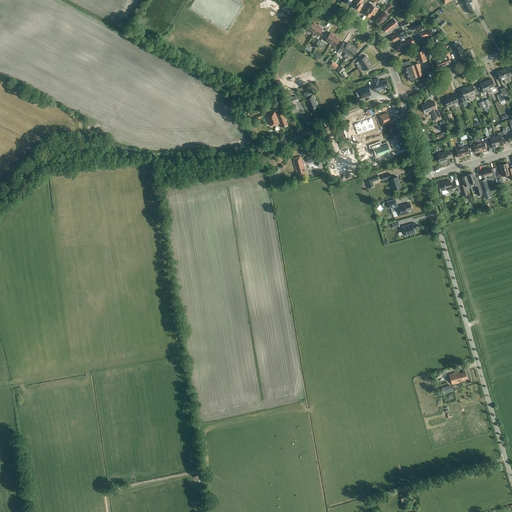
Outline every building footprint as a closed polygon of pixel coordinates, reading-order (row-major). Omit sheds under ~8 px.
[(355,0),(355,1),(357,2),(354,8),(359,11),(363,5),(361,4),(363,0),(355,0)] [(458,0),(466,12),(472,9),(468,3),(472,1),(471,0),(458,0)] [(368,8),(364,14),(370,17),(371,14),(374,16),(378,9),(376,8),(376,7),(371,4),(369,8),(368,8)] [(378,18),(375,21),(379,24),(382,21),(388,14),(385,11),(386,12),(391,7),(389,4),(383,9),(382,8),(379,12),(380,14),(377,17),(378,18)] [(386,25),(386,26),(384,28),(387,32),(390,29),(391,30),(398,25),(393,19),(386,25)] [(409,26),(411,31),(422,26),(420,21),(409,26)] [(318,25),(313,22),(308,30),(313,33),(318,25)] [(323,28),(318,25),(313,33),(318,36),(323,28)] [(432,34),(430,28),(419,33),(421,38),(432,34)] [(398,35),(397,34),(397,33),(391,37),(393,42),(400,39),(406,36),(405,35),(406,34),(405,31),(398,35)] [(335,36),(330,33),(325,41),(330,44),(335,36)] [(335,36),(330,44),(335,47),(340,39),(335,36)] [(396,46),(399,52),(407,47),(407,46),(414,42),(412,38),(405,42),(404,41),(396,46)] [(347,43),(346,44),(343,42),(337,53),(339,54),(341,51),(345,53),(344,56),(345,57),(352,46),(347,43)] [(466,56),(463,49),(461,45),(458,46),(456,43),(449,46),(454,57),(458,56),(459,59),(466,56)] [(357,49),(352,46),(345,57),(347,58),(349,55),(352,57),(357,49)] [(417,54),(418,58),(420,58),(422,62),(427,61),(423,51),(417,54)] [(442,58),(445,65),(451,63),(449,58),(451,58),(449,53),(446,54),(447,56),(442,58)] [(366,56),(362,58),(359,54),(352,62),(354,64),(358,61),(360,64),(357,66),(358,68),(369,61),(366,56)] [(445,65),(442,58),(437,60),(436,58),(433,60),(435,64),(437,63),(439,67),(445,65)] [(369,61),(358,68),(359,70),(363,68),(365,71),(372,65),(369,61)] [(404,68),(409,80),(422,75),(420,70),(422,69),(420,64),(418,65),(418,63),(411,66),(409,61),(403,63),(405,68),(404,68)] [(508,67),(502,69),(508,83),(510,82),(508,78),(511,76),(508,67)] [(502,69),(496,71),(500,81),(504,80),(505,84),(508,83),(502,69)] [(388,87),(386,80),(379,82),(378,78),(371,80),(375,92),(388,87)] [(495,88),(491,79),(486,81),(491,94),(493,93),(492,89),(495,88)] [(486,81),(480,83),(484,93),(487,91),(489,95),(491,94),(486,81)] [(472,86),(472,84),(466,87),(472,100),(474,99),(472,95),(478,93),(476,87),(474,88),(473,86),(472,86)] [(368,87),(358,91),(361,99),(371,95),(368,87)] [(461,89),(462,93),(459,95),(459,97),(460,100),(461,101),(464,107),(467,106),(465,99),(468,97),(470,101),(472,100),(466,87),(461,89)] [(317,104),(313,94),(305,97),(309,105),(310,105),(311,109),(315,107),(315,105),(317,104)] [(459,97),(456,98),(454,94),(449,96),(454,108),(455,108),(454,104),(461,101),(460,100),(459,97)] [(288,99),(290,104),(298,101),(295,96),(288,99)] [(454,108),(449,96),(443,99),(447,107),(451,106),(452,109),(454,108)] [(433,101),(423,105),(421,106),(425,114),(430,112),(434,122),(441,119),(433,101)] [(485,107),(483,101),(478,104),(480,109),(484,107),(487,114),(488,113),(487,112),(488,112),(485,107)] [(276,114),(275,111),(266,115),(267,118),(267,117),(267,118),(267,119),(269,123),(270,123),(272,126),(280,123),(281,127),(287,125),(285,120),(286,120),(283,111),(276,114)] [(396,120),(394,113),(388,115),(387,113),(379,116),(382,124),(390,121),(390,122),(396,120)] [(370,131),(376,129),(372,119),(366,121),(370,131)] [(361,123),(364,133),(370,131),(366,121),(361,123)] [(361,123),(355,125),(358,135),(364,133),(361,123)] [(506,129),(505,130),(504,127),(502,128),(503,130),(502,130),(504,137),(508,136),(509,142),(511,141),(511,132),(507,134),(506,129)] [(498,135),(495,136),(498,146),(503,144),(502,139),(504,139),(502,131),(497,133),(498,135)] [(495,136),(490,138),(489,138),(489,136),(486,137),(488,144),(491,143),(493,148),(498,146),(495,136)] [(486,149),(484,141),(481,142),(480,138),(477,139),(481,151),(486,149)] [(481,151),(477,139),(475,139),(476,143),(473,144),(475,153),(481,151)] [(387,144),(380,146),(379,143),(371,147),(373,152),(376,151),(378,156),(390,152),(387,144)] [(466,144),(467,146),(464,147),(463,143),(460,144),(464,156),(469,154),(468,149),(470,148),(469,143),(466,144)] [(464,156),(460,144),(458,144),(459,148),(456,149),(458,158),(464,156)] [(440,163),(447,161),(446,159),(452,157),(450,150),(438,153),(439,158),(438,159),(440,163)] [(308,163),(315,161),(313,155),(306,157),(308,163)] [(301,157),(293,159),(298,176),(306,174),(301,157)] [(343,171),(350,169),(348,164),(352,163),(350,159),(340,162),(343,171)] [(332,170),(335,169),(337,174),(343,171),(340,162),(330,166),(332,170)] [(511,167),(509,169),(507,163),(499,166),(502,176),(508,174),(509,179),(511,178),(511,167)] [(494,178),(492,174),(490,168),(482,171),(484,177),(488,176),(489,180),(494,178)] [(401,187),(398,177),(392,179),(390,173),(381,176),(383,180),(389,178),(390,179),(389,179),(393,190),(401,187)] [(473,173),(467,175),(470,184),(471,187),(474,186),(477,196),(482,194),(477,177),(474,178),(473,173)] [(461,177),(463,184),(460,185),(464,196),(467,195),(465,189),(470,188),(469,184),(470,184),(467,175),(461,177)] [(450,180),(440,183),(443,194),(449,193),(448,191),(456,189),(454,183),(451,184),(450,180)] [(482,190),(488,189),(486,180),(480,181),(480,182),(482,190)] [(397,211),(396,207),(396,206),(397,206),(395,199),(386,202),(388,209),(390,208),(391,212),(397,211)] [(406,204),(396,207),(397,211),(398,216),(409,213),(408,210),(412,209),(411,204),(406,205),(406,204)] [(413,224),(402,227),(404,236),(415,233),(414,229),(418,228),(416,223),(413,224)] [(459,372),(449,375),(452,384),(461,381),(461,380),(466,378),(464,372),(459,374),(459,372)] [(441,388),(443,394),(453,391),(451,385),(441,388)]
